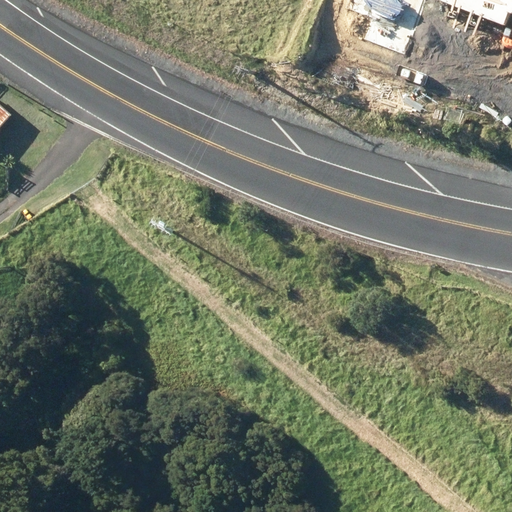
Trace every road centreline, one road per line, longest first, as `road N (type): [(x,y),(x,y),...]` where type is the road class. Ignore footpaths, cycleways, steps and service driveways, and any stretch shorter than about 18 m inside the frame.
road 1 (primary): [(0,30),(67,80),(183,142),(394,219),(511,250)]
road 2 (track): [(67,80),(33,174),(0,198)]
